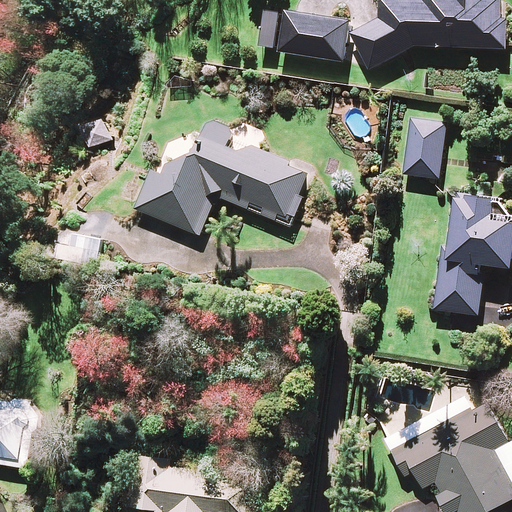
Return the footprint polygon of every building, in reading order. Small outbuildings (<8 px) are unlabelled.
[(425,0),(426,0),(417,0),(382,0),(382,20),(353,35),(371,68),(418,47),(510,50),(511,20),(505,20),(505,0),(425,0)] [(354,22),(289,13),(284,54),(348,63),(354,22)] [(450,124),(414,120),(407,175),(443,180),(450,124)] [(114,141),(108,121),(86,128),(92,148),(114,141)] [(313,171),(261,150),(267,135),(240,124),(237,131),(212,121),(206,135),(196,132),(166,144),(139,209),(203,236),(220,197),(251,210),(254,202),(266,207),(263,215),(278,221),(281,213),(297,220),(306,198),(302,197),(313,171)] [(127,198),(110,192),(102,211),(120,217),(127,198)] [(499,199),(461,194),(454,251),(445,250),(438,311),(482,316),(488,266),(511,268),(511,223),(496,221),(499,199)] [(104,240),(74,235),(70,262),(99,267),(104,240)] [(41,395),(0,389),(0,463),(30,468),(41,395)] [(474,410),(466,395),(407,428),(415,442),(403,449),(425,490),(438,483),(453,511),(507,511),(504,506),(511,501),(511,478),(496,451),(511,442),(511,441),(490,401),(474,410)] [(172,468),(173,459),(138,455),(132,508),(167,511),(257,511),(261,479),(172,468)]
